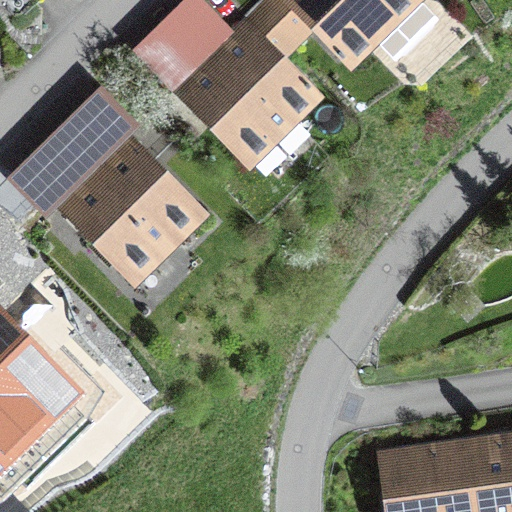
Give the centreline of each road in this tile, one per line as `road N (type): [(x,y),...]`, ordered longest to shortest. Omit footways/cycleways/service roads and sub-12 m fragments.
road 1 (residential): [(511,137),(445,204),(354,321),(308,417)]
road 2 (residential): [(308,417),(511,392)]
road 3 (residential): [(0,102),(114,0)]
